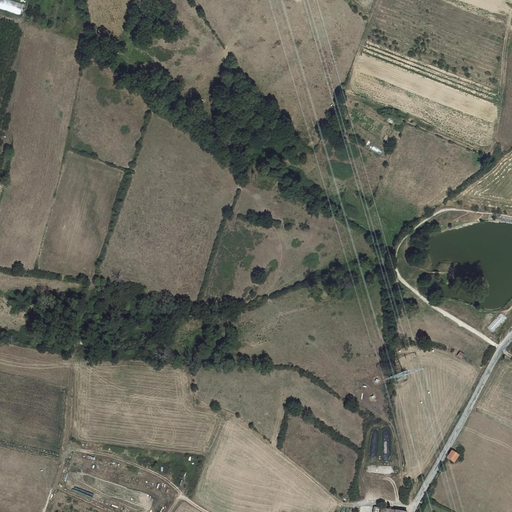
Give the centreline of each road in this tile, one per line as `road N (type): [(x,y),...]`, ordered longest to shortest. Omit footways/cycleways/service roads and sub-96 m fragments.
road 1 (unclassified): [(511,335),(412,511)]
road 2 (track): [(500,349),(416,292),(398,275),(395,253)]
road 3 (track): [(395,253),(402,237),(438,210),(511,218)]
